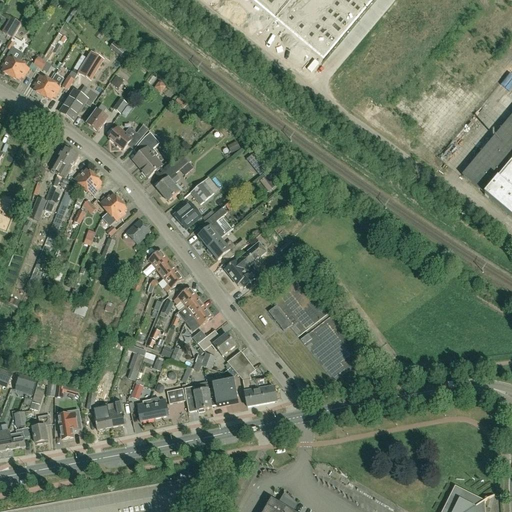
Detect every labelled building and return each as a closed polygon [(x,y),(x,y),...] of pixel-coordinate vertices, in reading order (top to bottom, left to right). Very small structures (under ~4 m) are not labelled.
[(253,0),(323,58),(371,0),(253,0)] [(79,29),(88,18),(80,12),(72,24),(79,29)] [(11,19),(3,33),(13,39),(21,25),(11,19)] [(16,45),(12,42),(10,42),(6,49),(11,52),(12,51),(15,53),(19,48),(15,46),(16,45)] [(11,77),(19,63),(9,57),(2,67),(4,69),(2,72),(11,77)] [(38,68),(43,60),(38,58),(31,70),(35,73),(38,68)] [(47,63),(43,60),(38,68),(43,71),(47,63)] [(29,69),(19,63),(11,77),(20,82),(22,78),(23,79),(29,69)] [(68,91),(72,85),(78,75),(72,72),(62,88),(68,91)] [(82,74),(76,82),(86,89),(92,81),(82,74)] [(43,97),(51,83),(41,77),(34,87),(36,88),(34,91),(43,97)] [(160,82),(155,88),(161,93),(166,87),(160,82)] [(61,89),(51,83),(43,97),(52,102),(54,98),(55,99),(61,89)] [(172,83),(168,88),(176,93),(179,88),(172,83)] [(75,92),(69,101),(61,113),(73,121),(87,100),(75,92)] [(181,96),(176,103),(184,109),(189,102),(181,96)] [(120,100),(113,109),(121,115),(128,105),(120,100)] [(108,119),(103,115),(107,109),(102,105),(97,111),(87,125),(98,133),(108,119)] [(143,127),(142,128),(139,132),(137,134),(130,128),(125,134),(118,129),(109,139),(123,151),(128,145),(133,150),(149,131),(143,127)] [(163,167),(155,158),(158,156),(154,150),(160,145),(151,134),(146,138),(134,151),(138,157),(133,161),(148,179),(163,167)] [(511,151),(495,137),(476,160),(498,179),(485,195),(511,217),(511,151)] [(58,174),(72,152),(64,148),(57,161),(57,162),(51,172),(58,176),(58,174)] [(78,156),(72,152),(58,174),(58,176),(54,182),(55,182),(52,189),(55,190),(59,184),(62,178),(65,180),(70,169),(71,169),(78,156)] [(180,193),(174,186),(181,180),(177,175),(181,171),(186,177),(194,170),(184,157),(164,174),(168,179),(157,189),(169,203),(180,193)] [(84,189),(95,177),(87,170),(85,173),(83,171),(75,180),(84,189)] [(284,182),(278,173),(268,179),(274,189),(284,182)] [(102,184),(95,177),(84,189),(93,197),(101,188),(100,186),(102,184)] [(219,190),(209,179),(190,194),(201,206),(219,190)] [(67,190),(72,193),(75,185),(71,183),(67,190)] [(61,193),(58,192),(52,189),(50,195),(47,201),(56,205),(61,193)] [(47,238),(54,241),(72,197),(66,194),(47,238)] [(109,214),(121,203),(114,195),(111,198),(110,196),(100,204),(109,214)] [(39,223),(46,202),(38,198),(30,219),(39,223)] [(87,211),(92,205),(88,201),(83,207),(87,211)] [(127,211),(121,203),(109,214),(117,223),(126,215),(125,213),(127,211)] [(202,217),(190,203),(174,216),(186,230),(202,217)] [(97,210),(92,205),(87,211),(91,215),(97,210)] [(208,250),(226,235),(216,223),(227,215),(223,209),(216,215),(212,210),(203,219),(206,223),(198,229),(203,234),(198,237),(208,250)] [(86,214),(80,211),(74,222),(80,226),(86,214)] [(126,233),(137,245),(151,233),(140,221),(126,233)] [(113,227),(107,233),(111,237),(117,232),(113,227)] [(97,250),(104,238),(92,231),(85,242),(97,250)] [(231,241),(226,246),(221,240),(226,235),(208,250),(218,262),(222,258),(226,263),(248,246),(243,240),(235,247),(231,241)] [(116,243),(108,240),(101,259),(109,262),(116,243)] [(225,271),(233,280),(244,271),(249,277),(253,273),(253,272),(247,274),(244,270),(247,267),(248,268),(268,253),(260,243),(240,258),(225,271)] [(149,260),(156,270),(169,261),(161,251),(149,260)] [(177,270),(169,261),(156,270),(164,280),(177,270)] [(172,290),(185,280),(177,270),(164,280),(168,286),(164,289),(167,292),(168,293),(169,292),(172,290)] [(250,291),(261,282),(253,273),(249,277),(244,271),(233,280),(237,286),(240,283),(245,289),(247,287),(250,291)] [(138,275),(132,292),(139,295),(145,278),(138,275)] [(150,284),(147,293),(152,294),(154,289),(159,284),(156,280),(150,284)] [(182,302),(186,308),(198,298),(191,288),(178,298),(174,301),(178,305),(182,302)] [(193,317),(206,308),(198,298),(186,308),(178,314),(185,323),(193,317)] [(160,316),(164,318),(165,314),(168,316),(175,304),(167,301),(160,316)] [(290,327),(275,307),(269,312),(284,332),(290,327)] [(213,318),(206,308),(193,317),(185,324),(191,331),(195,328),(197,330),(201,327),(213,318)] [(312,340),(308,334),(301,340),(305,345),(312,340)] [(228,335),(222,339),(214,345),(208,337),(198,345),(204,352),(212,346),(216,352),(218,351),(223,357),(236,347),(228,335)] [(160,340),(157,346),(156,346),(154,350),(160,353),(162,347),(164,342),(160,340)] [(183,352),(175,349),(171,360),(179,363),(183,352)] [(243,381),(243,382),(250,376),(256,371),(241,353),(228,363),(243,381)] [(134,354),(129,370),(138,373),(143,357),(134,354)] [(206,354),(201,367),(211,371),(216,358),(206,354)] [(0,376),(11,381),(14,375),(0,369),(0,376)] [(32,397),(38,382),(20,376),(18,383),(26,386),(24,394),(32,397)] [(275,388),(268,389),(267,379),(251,382),(250,376),(243,382),(245,393),(248,408),(277,403),(275,388)] [(213,384),(214,389),(209,390),(209,391),(215,390),(216,398),(210,399),(212,407),(217,406),(239,403),(235,380),(213,384)] [(55,398),(57,384),(48,383),(47,397),(55,398)] [(57,384),(55,398),(63,399),(64,386),(57,384)] [(143,390),(134,387),(132,395),(141,398),(143,390)] [(209,391),(209,390),(195,393),(194,388),(184,390),(187,402),(189,413),(198,412),(212,409),(212,407),(210,399),(216,398),(215,390),(209,391)] [(185,402),(183,390),(167,393),(170,405),(185,402)] [(90,393),(86,410),(94,411),(97,394),(90,393)] [(166,401),(159,402),(159,400),(151,401),(155,420),(169,417),(166,401)] [(155,420),(151,401),(144,403),(144,405),(138,406),(139,411),(138,412),(140,423),(155,420)] [(74,439),(73,432),(77,431),(75,417),(73,417),(72,412),(70,412),(69,404),(59,405),(61,421),(62,420),(63,425),(60,425),(62,440),(74,439)] [(127,426),(124,409),(123,404),(109,407),(110,412),(109,412),(112,429),(127,426)] [(17,428),(18,428),(28,427),(25,412),(14,414),(17,428)] [(112,429),(109,412),(95,415),(96,420),(98,431),(112,429)] [(48,442),(46,427),(52,426),(50,416),(38,418),(40,427),(33,428),(36,444),(48,442)] [(0,452),(14,450),(11,435),(10,431),(0,432),(0,452)] [(25,439),(24,433),(11,435),(14,450),(26,448),(25,439)] [(485,511),(485,502),(455,487),(442,511),(485,511)] [(292,511),(272,500),(264,511),(292,511)]
